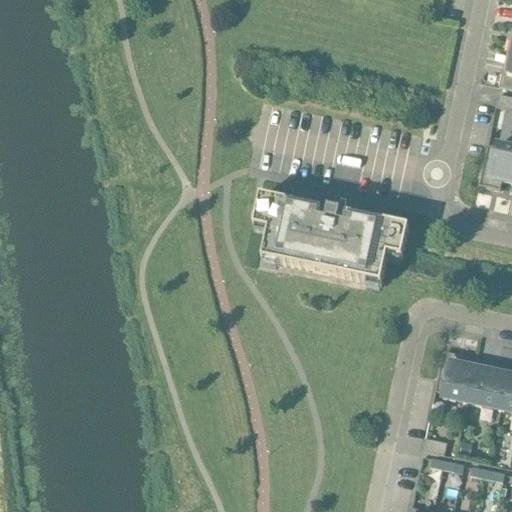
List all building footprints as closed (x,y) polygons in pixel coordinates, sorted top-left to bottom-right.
[(503,78),(500,91),(511,93),(511,58),(507,79),(503,78)] [(511,101),(498,99),(495,111),(511,114),(511,101)] [(487,150),(478,190),(499,194),(501,186),(511,188),(511,186),(511,151),(497,148),(496,152),(487,150)] [(261,265),(381,290),(385,271),(387,260),(402,263),(405,251),(409,232),(349,219),(352,206),(339,203),(292,193),(289,207),(259,201),(255,221),(253,229),(253,232),(267,235),(261,265)] [(443,356),(437,383),(434,396),(443,398),(442,402),(467,407),(473,372),(462,369),(464,361),(443,356)] [(473,372),(467,407),(500,414),(509,379),(496,377),(498,368),(475,363),(473,372)] [(511,380),(509,379),(500,414),(511,416),(511,380)] [(424,443),(422,455),(444,460),(446,448),(424,443)] [(461,445),(458,458),(471,461),(474,447),(461,445)] [(431,463),(430,471),(441,473),(443,465),(431,463)] [(443,465),(441,473),(453,476),(455,468),(443,465)] [(455,468),(453,476),(462,478),(463,470),(455,468)] [(472,471),(470,480),(482,482),(484,474),(472,471)] [(484,474),(482,482),(494,485),(495,477),(484,474)] [(495,477),(494,485),(502,486),(504,478),(495,477)]
